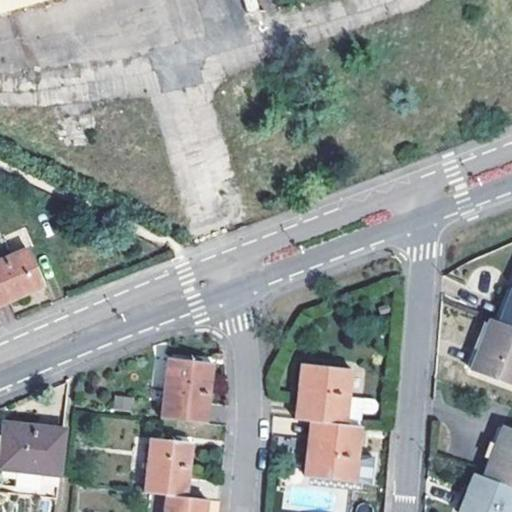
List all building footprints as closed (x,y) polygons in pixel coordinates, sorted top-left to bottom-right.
[(0,0),(0,12),(44,0),(0,0)] [(241,0),(246,14),(259,11),(256,0),(241,0)] [(246,14),(244,14),(248,27),(264,22),(261,10),(259,11),(246,14)] [(91,117),(64,121),(66,137),(93,134),(91,117)] [(25,248),(0,258),(0,306),(42,288),(25,248)] [(511,290),(498,322),(511,327),(511,290)] [(511,327),(498,322),(490,319),(469,370),(511,386),(511,327)] [(166,359),(159,420),(204,425),(212,364),(166,359)] [(351,372),(298,366),(292,421),(308,422),(345,426),(360,429),(362,414),(373,415),(378,412),(378,406),(375,401),(348,398),(351,372)] [(354,483),(360,429),(345,426),(308,422),(302,478),(354,483)] [(59,476),(63,431),(4,425),(0,457),(0,469),(16,471),(14,493),(56,497),(59,476)] [(511,431),(501,427),(481,478),(511,489),(511,431)] [(148,440),(142,494),(163,496),(184,499),(190,444),(148,440)] [(509,511),(511,505),(511,489),(481,478),(474,475),(459,511),(509,511)] [(184,499),(163,496),(161,511),(206,511),(207,501),(184,499)]
